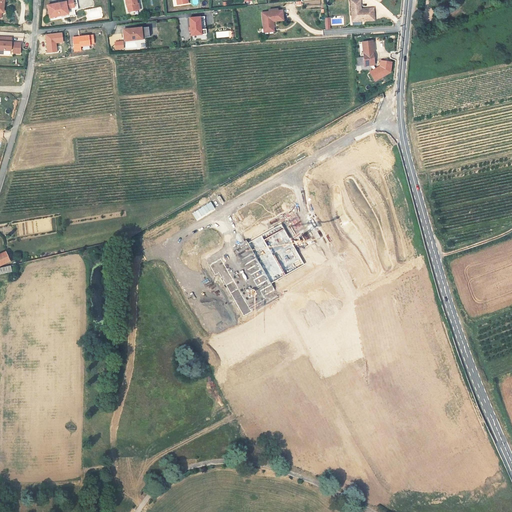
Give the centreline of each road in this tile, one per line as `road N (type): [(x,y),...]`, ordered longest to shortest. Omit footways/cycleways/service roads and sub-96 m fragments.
road 1 (secondary): [(511,462),(453,316),(396,123)]
road 2 (unclassified): [(0,180),(26,88),(36,0)]
